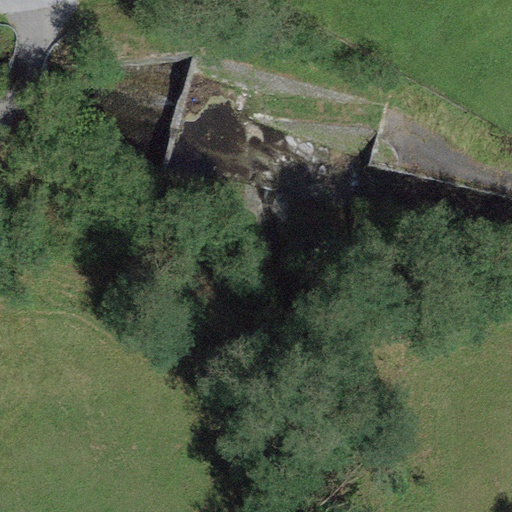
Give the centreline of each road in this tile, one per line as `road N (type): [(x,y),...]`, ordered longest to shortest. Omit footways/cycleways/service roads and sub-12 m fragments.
road 1 (track): [(0,121),(36,36),(31,0)]
road 2 (track): [(398,138),(511,184)]
